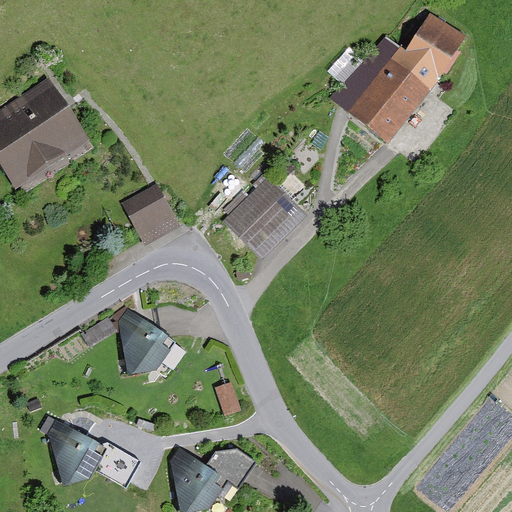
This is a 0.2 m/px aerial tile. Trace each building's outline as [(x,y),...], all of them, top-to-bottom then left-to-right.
[(476,43),(438,13),(356,118),(395,147),(476,43)] [(54,76),(0,110),(0,155),(22,189),(97,142),(54,76)] [(276,179),(228,222),(261,260),(310,217),(276,179)] [(161,184),(125,204),(149,247),(184,228),(161,184)] [(182,345),(132,311),(118,327),(125,333),(138,380),(165,374),(182,345)] [(244,410),(234,385),(218,391),(228,416),(244,410)] [(116,452),(59,424),(50,442),(69,492),(100,481),(116,452)] [(212,467),(184,450),(174,460),(184,511),(216,511),(236,484),(247,489),(262,465),(241,451),(221,455),(212,467)]
